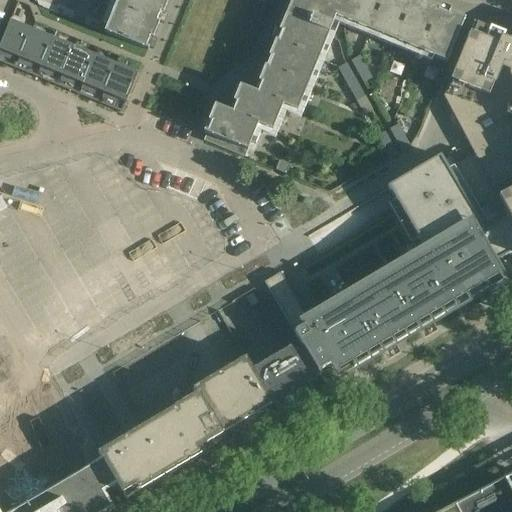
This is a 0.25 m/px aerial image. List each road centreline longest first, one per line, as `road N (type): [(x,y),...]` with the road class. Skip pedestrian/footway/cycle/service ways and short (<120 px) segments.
road 1 (tertiary): [(511,334),(219,511)]
road 2 (tertiary): [(268,511),(511,366)]
road 3 (residential): [(221,174),(130,138),(64,147)]
